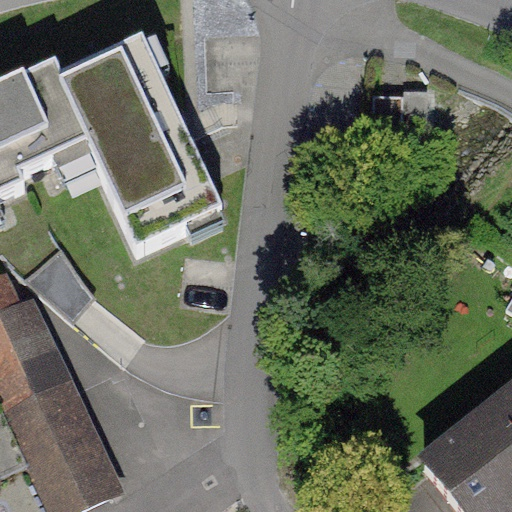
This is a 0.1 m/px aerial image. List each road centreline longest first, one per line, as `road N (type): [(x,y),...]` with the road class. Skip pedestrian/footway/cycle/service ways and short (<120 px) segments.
road 1 (residential): [(296,0),(260,230),(254,356),(250,451),(273,511)]
road 2 (track): [(316,0),(511,94)]
